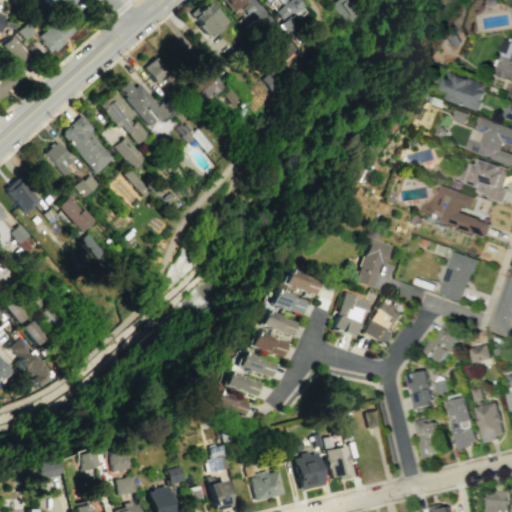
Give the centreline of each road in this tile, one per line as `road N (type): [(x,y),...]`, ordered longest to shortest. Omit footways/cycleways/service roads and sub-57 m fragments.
road 1 (residential): [(311,511),(511,463)]
road 2 (residential): [(413,488),(383,370),(430,311)]
road 3 (residential): [(271,404),(295,376),(329,293)]
road 4 (tertiary): [(0,139),(94,55)]
